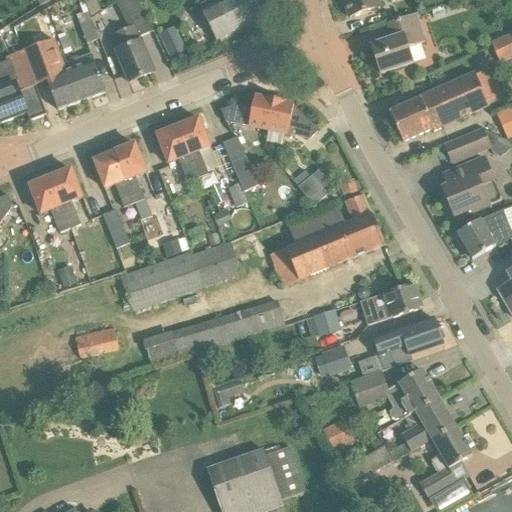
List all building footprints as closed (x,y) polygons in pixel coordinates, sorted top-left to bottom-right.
[(77,16),(88,44),(99,40),(84,0),(78,0),(84,14),(77,16)] [(155,73),(140,38),(155,31),(137,0),(120,0),(116,2),(130,28),(112,36),(117,51),(115,52),(120,66),(122,65),(129,84),(155,73)] [(217,41),(239,30),(264,18),(254,0),(228,0),(218,5),(215,0),(211,0),(200,6),(204,12),(203,13),(217,41)] [(343,0),(350,19),(381,9),(378,0),(343,0)] [(382,75),(414,64),(408,49),(427,42),(418,14),(386,25),(391,40),(372,47),(382,75)] [(511,34),(491,44),(500,64),(511,58),(511,34)] [(180,38),(164,45),(172,62),(187,54),(180,38)] [(71,73),(67,63),(65,64),(55,40),(24,53),(35,87),(36,86),(47,82),(58,111),(87,100),(76,71),(71,73)] [(47,116),(36,86),(35,87),(24,53),(6,59),(8,63),(0,65),(0,79),(3,88),(2,89),(3,93),(0,94),(0,125),(28,114),(31,122),(47,116)] [(106,93),(99,74),(91,54),(79,59),(78,57),(71,60),(72,62),(67,63),(71,73),(76,71),(87,100),(106,93)] [(403,144),(434,130),(435,132),(490,108),(489,105),(503,99),(490,70),(477,76),(476,75),(420,100),(420,101),(390,114),(403,144)] [(269,132),(275,102),(256,98),(255,98),(222,112),(226,123),(235,125),(249,129),(263,132),(269,132)] [(296,137),(309,141),(318,133),(294,106),(294,105),(275,102),(269,132),(296,137)] [(511,111),(510,108),(495,114),(506,139),(511,136),(511,111)] [(219,170),(206,138),(199,120),(179,128),(199,180),(205,195),(217,190),(211,175),(210,176),(209,174),(219,170)] [(189,184),(199,180),(179,128),(158,136),(170,166),(180,162),(189,184)] [(442,150),(450,168),(492,150),(484,131),(442,150)] [(147,175),(143,164),(135,145),(115,153),(135,205),(145,201),(136,179),(147,175)] [(125,209),(135,205),(115,153),(94,162),(106,191),(116,187),(125,209)] [(245,193),(260,187),(246,156),(232,162),(245,193)] [(474,214),(504,201),(486,159),(444,176),(449,188),(443,190),(455,218),(472,210),(474,214)] [(83,200),(79,189),(72,170),(51,179),(71,230),(72,230),(77,241),(85,237),(72,204),(83,200)] [(326,197),(331,193),(316,175),(299,188),(319,212),(331,203),(326,197)] [(61,234),(71,230),(51,179),(30,187),(42,216),(52,212),(61,234)] [(358,194),(355,181),(340,185),(343,198),(358,194)] [(237,209),(248,204),(240,186),(229,190),(237,209)] [(0,228),(14,208),(13,207),(9,196),(0,199),(0,228)] [(385,246),(372,214),(371,215),(363,197),(346,204),(353,222),(346,225),(340,210),(291,230),(296,244),(286,248),(287,250),(271,256),(284,288),(385,246)] [(117,251),(131,245),(118,211),(104,217),(117,251)] [(218,228),(232,222),(227,211),(213,217),(218,228)] [(459,238),(456,239),(462,249),(465,247),(473,261),(481,257),(498,247),(499,248),(500,248),(501,248),(502,248),(503,247),(504,247),(504,246),(504,245),(504,244),(504,243),(511,239),(511,241),(511,230),(503,211),(482,220),(475,225),(457,235),(459,238)] [(192,243),(205,238),(200,228),(188,233),(192,243)] [(183,254),(183,253),(179,242),(179,240),(163,245),(167,259),(183,254)] [(121,278),(134,313),(242,276),(231,244),(193,257),(192,254),(121,278)] [(511,256),(510,257),(511,259),(511,271),(508,274),(511,281),(511,282),(498,291),(507,305),(511,302),(511,256)] [(78,284),(72,267),(58,271),(64,290),(78,284)] [(392,320),(422,310),(414,286),(361,303),(369,327),(391,319),(392,320)] [(293,324),(293,323),(291,317),(283,319),(278,302),(173,333),(144,341),(152,367),(285,328),(285,327),(293,324)] [(303,322),(307,336),(319,332),(320,338),(341,331),(335,311),(303,322)] [(443,331),(438,331),(434,320),(401,332),(375,342),(386,372),(413,362),(411,356),(444,345),(442,342),(445,339),(443,331)] [(119,351),(114,330),(76,339),(81,360),(119,351)] [(235,357),(231,344),(209,350),(212,361),(216,360),(217,362),(235,357)] [(352,370),(345,353),(344,349),(323,356),(331,378),(352,370)] [(218,371),(208,373),(210,385),(220,383),(218,371)] [(406,419),(439,400),(422,371),(389,391),(382,372),(351,384),(361,410),(388,400),(394,410),(392,413),(391,417),(393,420),(397,421),(401,420),(401,421),(406,418),(406,419)] [(242,389),(215,389),(215,405),(242,406),(242,389)] [(433,442),(456,428),(439,400),(406,419),(412,430),(402,436),(412,453),(432,442),(433,442)] [(335,453),(355,442),(344,421),(324,431),(335,453)] [(453,489),(452,487),(470,477),(461,463),(473,457),(456,428),(433,442),(434,444),(432,445),(437,454),(439,453),(441,457),(432,462),(439,474),(421,484),(431,502),(453,489)] [(265,450),(207,470),(221,511),(283,511),(282,510),(286,508),(283,502),(308,493),(291,448),(267,457),(265,450)] [(395,463),(394,463),(386,448),(342,473),(350,488),(395,463)]
